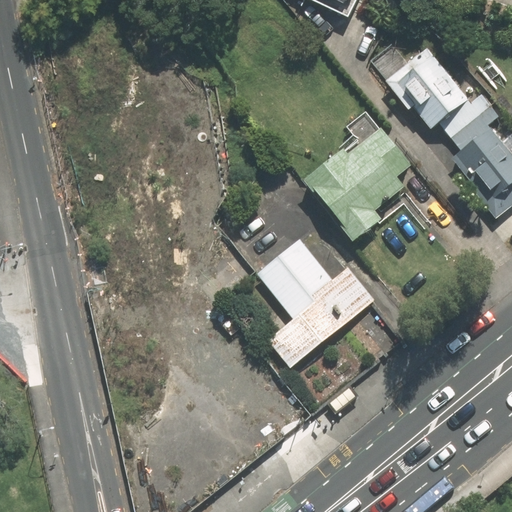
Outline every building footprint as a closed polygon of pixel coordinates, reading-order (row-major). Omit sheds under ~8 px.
[(299,0),(343,23),(355,0),(299,0)] [(446,163),(492,221),(511,205),(511,164),(485,130),(500,119),(480,94),(466,106),(456,94),(470,82),(463,74),(449,85),(424,54),(387,83),(427,133),(436,126),(458,154),(446,163)] [(193,113),(169,81),(162,86),(157,79),(134,96),(155,181),(181,195),(203,179),(240,151),(205,104),(193,113)] [(337,151),(297,185),(350,248),(378,225),(370,216),(400,191),(392,182),(407,171),(375,132),(343,159),(337,151)] [(371,304),(329,254),(313,267),(294,243),(254,277),(291,322),(263,345),(287,374),(353,319),(367,307),(371,304)]
